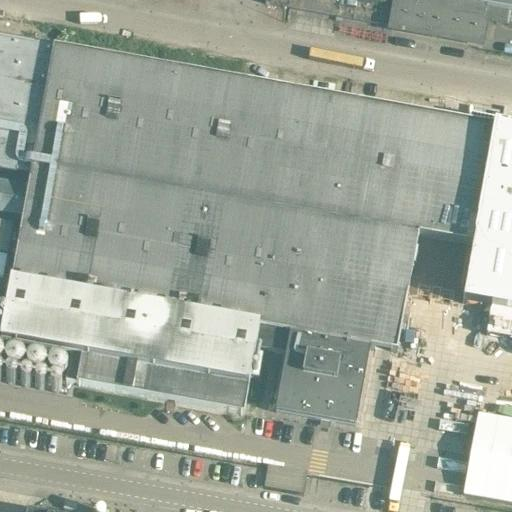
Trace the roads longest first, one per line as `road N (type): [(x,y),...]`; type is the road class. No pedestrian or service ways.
road 1 (unknown): [(511,479),(490,483),(0,404)]
road 2 (unclassified): [(511,88),(24,0)]
road 3 (unclassified): [(277,511),(0,462)]
